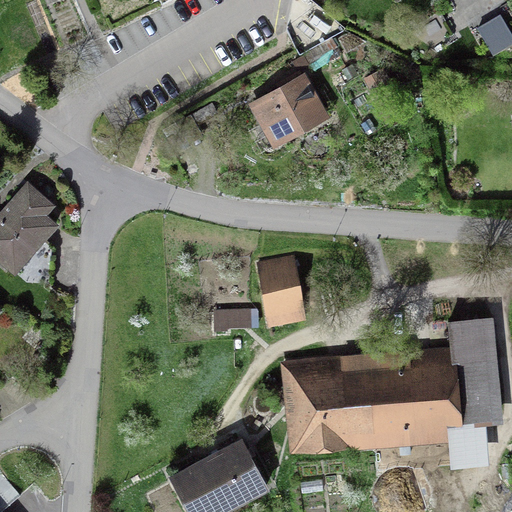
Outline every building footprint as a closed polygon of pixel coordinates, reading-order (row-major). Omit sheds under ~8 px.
[(477,26),(493,53),(511,41),(511,30),(500,11),(477,26)] [(310,64),(304,53),(294,59),(300,70),(310,64)] [(342,67),(347,77),(358,72),(353,62),(342,67)] [(384,65),(365,76),(377,96),(396,84),(384,65)] [(305,69),(248,101),(273,145),(330,113),(305,69)] [(217,113),(211,104),(191,115),(196,124),(217,113)] [(0,210),(0,259),(15,273),(60,220),(48,210),(56,200),(28,176),(0,210)] [(256,261),(268,325),(307,318),(294,254),(256,261)] [(252,325),(251,307),(214,307),(214,330),(227,329),(227,325),(252,325)] [(448,317),(450,344),(340,353),(282,358),(289,450),(350,445),(350,448),(448,440),(450,463),(489,460),(486,421),(503,420),(494,313),(448,317)] [(217,511),(270,485),(242,432),(169,471),(190,511),(217,511)] [(323,490),(322,478),(300,480),(302,492),(323,490)]
